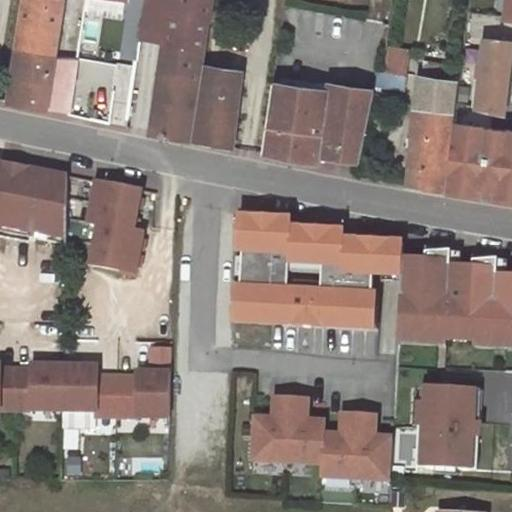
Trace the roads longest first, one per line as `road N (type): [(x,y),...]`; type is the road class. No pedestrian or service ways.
road 1 (residential): [(215,164),(511,220)]
road 2 (residential): [(215,164),(198,462)]
road 3 (residential): [(0,122),(215,164)]
road 4 (unknown): [(0,276),(206,312)]
